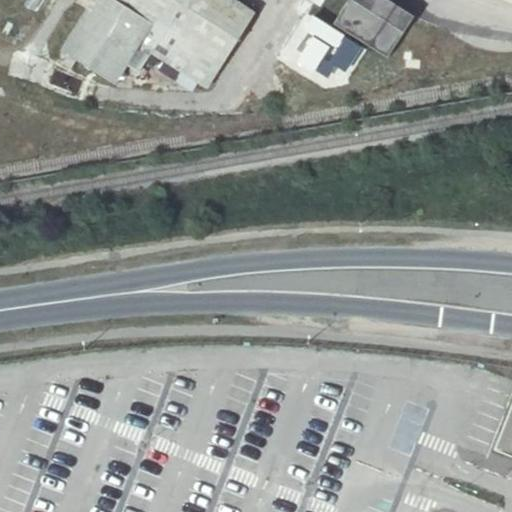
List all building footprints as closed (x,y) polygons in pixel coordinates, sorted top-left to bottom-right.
[(0,0),(0,22),(21,36),(44,0),(0,0)] [(87,0),(60,43),(111,76),(135,41),(200,84),(249,11),(231,0),(87,0)] [(349,0),(335,22),(389,56),(415,14),(392,0),(349,0)] [(0,58),(4,61),(15,44),(0,33),(0,58)] [(59,66),(69,71),(76,62),(66,55),(59,66)] [(511,400),(494,449),(511,456),(511,400)]
